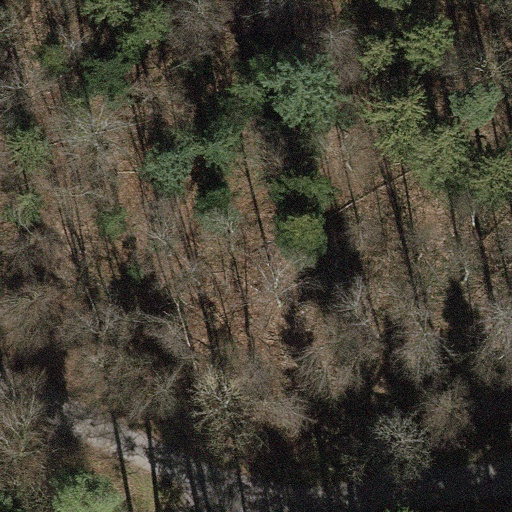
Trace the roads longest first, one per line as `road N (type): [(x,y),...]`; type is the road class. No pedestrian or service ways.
road 1 (track): [(0,385),(190,474),(293,509)]
road 2 (track): [(280,511),(511,480)]
